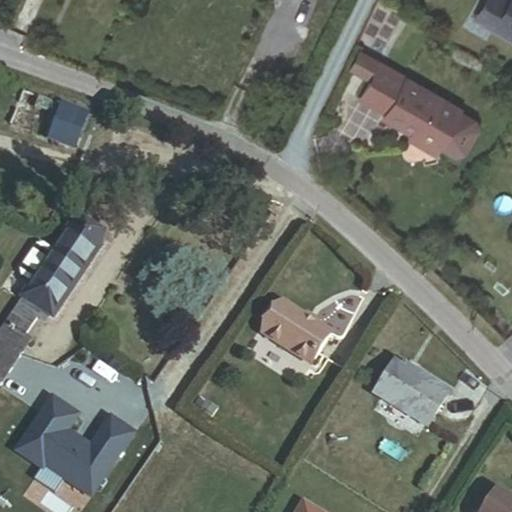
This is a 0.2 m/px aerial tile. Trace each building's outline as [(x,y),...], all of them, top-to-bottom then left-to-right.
[(491,29),(507,0),(480,0),(470,18),(491,29)] [(511,0),(507,0),(491,29),(511,41),(511,0)] [(359,79),(368,64),(355,56),(347,72),(359,79)] [(400,82),(402,78),(377,63),(375,67),(400,82)] [(375,67),(356,98),(382,113),(379,118),(399,129),(401,125),(410,130),(405,139),(430,154),(435,147),(450,155),(459,153),(472,130),(470,121),(455,112),(456,110),(402,78),(400,82),(375,67)] [(87,113),(23,91),(11,126),(75,148),(87,113)] [(97,249),(73,232),(58,254),(45,246),(39,246),(22,271),(23,279),(35,286),(0,336),(0,386),(1,387),(33,341),(26,336),(40,316),(48,320),(97,249)] [(332,333),(283,303),(262,336),(310,367),(332,333)] [(372,395),(427,427),(449,389),(395,357),(372,395)] [(109,414),(90,443),(69,430),(80,414),(53,396),(18,449),(92,499),(136,432),(109,414)] [(388,511),(400,492),(385,483),(369,509),(374,511),(388,511)] [(511,511),(511,498),(497,489),(482,511),(511,511)]
